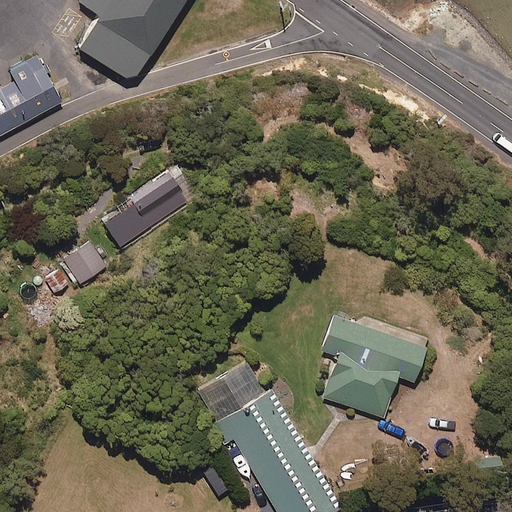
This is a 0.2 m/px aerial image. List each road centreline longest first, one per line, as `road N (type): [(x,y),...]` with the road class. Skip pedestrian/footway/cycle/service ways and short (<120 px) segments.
road 1 (residential): [(0,145),(103,98),(311,38),(338,17)]
road 2 (secondary): [(511,142),(338,17)]
